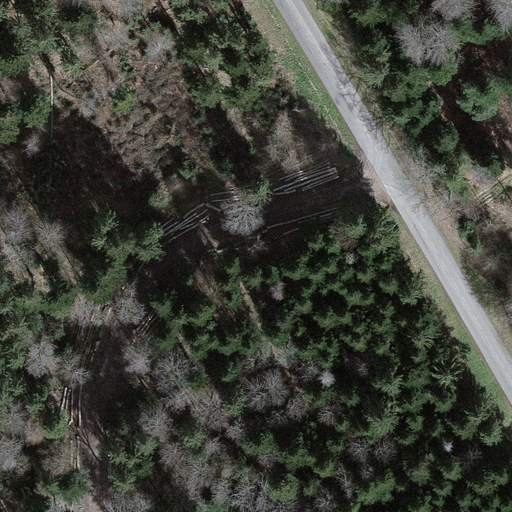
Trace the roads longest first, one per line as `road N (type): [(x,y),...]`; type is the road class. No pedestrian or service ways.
road 1 (track): [(396,188),(190,221),(144,253),(100,338),(107,511)]
road 2 (tertiary): [(511,389),(287,0)]
